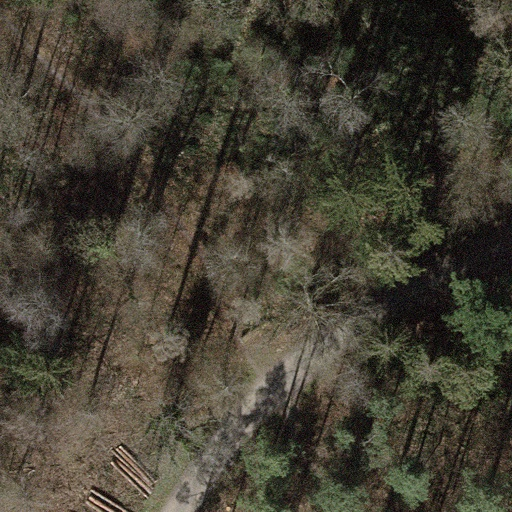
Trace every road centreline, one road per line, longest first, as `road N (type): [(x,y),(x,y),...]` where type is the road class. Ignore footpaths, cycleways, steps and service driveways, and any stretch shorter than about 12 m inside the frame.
road 1 (track): [(0,18),(179,224),(339,511)]
road 2 (track): [(511,247),(380,309),(269,393),(212,461),(183,511)]
